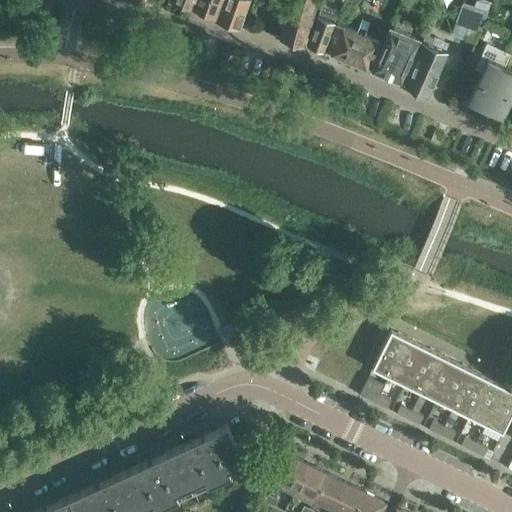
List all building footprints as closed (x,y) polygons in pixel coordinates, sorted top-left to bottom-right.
[(214,16),(219,0),(194,0),(192,5),(199,8),(198,10),(214,16)] [(239,28),(248,0),(223,0),(216,20),(239,28)] [(304,45),(318,0),(291,0),(279,37),(304,45)] [(476,43),(486,19),(462,9),(452,33),(476,43)] [(324,51),(334,21),(317,16),(307,46),(324,51)] [(367,69),(379,41),(342,25),(328,54),(367,69)] [(420,37),(390,25),(372,71),(401,83),(420,37)] [(428,96),(447,49),(432,42),(423,39),(404,84),(428,96)] [(511,94),(511,66),(482,53),(475,68),(481,71),(468,100),(475,103),(472,109),(500,121),(511,94)] [(439,142),(442,135),(434,132),(431,140),(439,142)] [(389,374),(408,336),(391,328),(372,366),(389,374)] [(405,382),(424,344),(408,336),(389,374),(405,382)] [(421,390),(440,352),(424,344),(405,382),(421,390)] [(438,398),(457,360),(440,352),(421,390),(438,398)] [(454,406),(473,368),(457,360),(438,398),(454,406)] [(470,414),(489,376),(473,368),(454,406),(470,414)] [(486,422),(505,384),(489,376),(470,414),(486,422)] [(503,431),(511,411),(511,387),(505,384),(486,422),(503,431)] [(376,401),(380,393),(368,388),(364,396),(376,401)] [(387,407),(391,399),(380,393),(376,401),(387,407)] [(408,417),(412,409),(401,404),(397,411),(408,417)] [(419,423),(423,415),(412,409),(408,417),(419,423)] [(440,433),(444,425),(433,420),(429,428),(440,433)] [(452,439),(455,431),(444,425),(440,433),(452,439)] [(129,511),(152,502),(154,508),(180,496),(177,491),(192,484),(204,478),(207,484),(232,473),(232,472),(231,472),(229,468),(244,460),(229,427),(214,434),(212,430),(173,448),(174,451),(161,457),(159,454),(120,471),(122,475),(109,481),(107,477),(67,495),(69,499),(56,505),(54,501),(30,511),(129,511)] [(473,449),(476,441),(465,436),(461,444),(473,449)] [(484,455),(488,447),(476,441),(473,449),(484,455)] [(296,486),(308,462),(288,453),(277,477),(296,486)] [(315,496),(327,472),(308,462),(296,486),(315,496)] [(334,505),(346,481),(327,472),(315,496),(334,505)] [(347,511),(353,511),(365,491),(346,481),(334,505),(347,511)] [(377,511),(384,500),(365,491),(353,511),(377,511)] [(275,504),(278,498),(269,493),(266,499),(275,504)]
